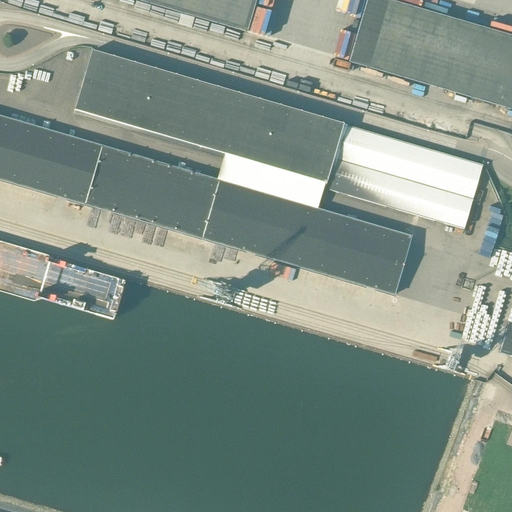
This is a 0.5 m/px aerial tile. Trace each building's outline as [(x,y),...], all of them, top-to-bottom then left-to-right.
[(134,0),(246,33),(255,0),(134,0)] [(511,37),(384,0),(366,0),(349,63),(511,110),(511,37)] [(84,71),(86,53),(69,51),(67,69),(84,71)] [(342,124),(91,51),(74,110),(75,110),(73,114),(324,187),(325,190),(463,230),(481,166),(342,125),(342,124)] [(0,117),(0,179),(63,198),(393,296),(410,237),(0,117)] [(415,249),(428,252),(431,243),(417,239),(415,249)] [(455,266),(466,267),(468,254),(457,253),(455,266)] [(511,268),(510,268),(491,271),(502,274),(500,278),(501,281),(507,283),(505,289),(505,283),(497,284),(495,284),(495,286),(490,287),(491,296),(496,298),(503,297),(503,300),(511,302),(511,311),(503,313),(502,319),(511,321),(511,268)] [(511,325),(508,325),(499,352),(511,355),(511,325)]
